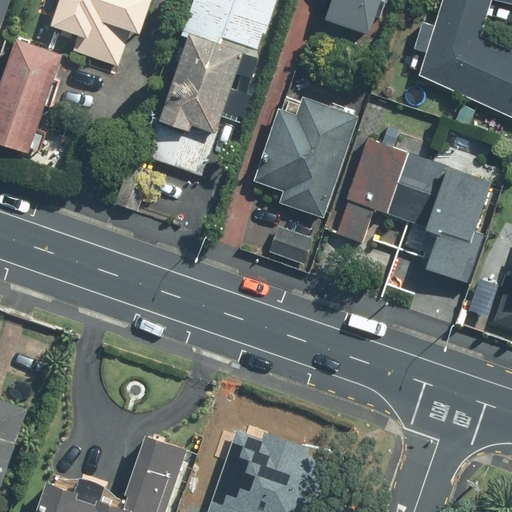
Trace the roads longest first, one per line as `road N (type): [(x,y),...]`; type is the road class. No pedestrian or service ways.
road 1 (secondary): [(454,392),(0,236)]
road 2 (residential): [(413,511),(454,392)]
